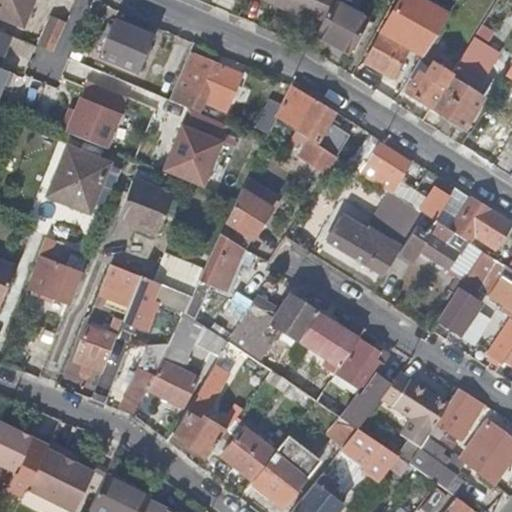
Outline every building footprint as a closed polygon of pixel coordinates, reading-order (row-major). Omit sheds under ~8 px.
[(0,0),(0,20),(16,27),(25,4),(24,4),(25,0),(0,0)] [(254,0),(317,28),(329,0),(254,0)] [(315,37),(349,56),(368,23),(334,3),(315,37)] [(391,4),(376,32),(379,34),(362,64),(391,80),(408,50),(385,38),(401,9),(391,4)] [(50,13),(38,42),(55,50),(66,20),(50,13)] [(113,22),(97,59),(134,74),(149,37),(113,22)] [(0,29),(0,66),(13,35),(0,29)] [(169,104),(198,116),(208,92),(230,102),(236,87),(222,80),(225,70),(189,56),(180,78),(169,104)] [(0,66),(0,95),(10,70),(0,66)] [(405,94),(429,110),(449,79),(451,76),(433,66),(425,79),(418,75),(405,94)] [(150,95),(169,104),(180,78),(167,73),(162,85),(155,82),(150,95)] [(449,79),(429,110),(462,131),(482,100),(473,94),(462,87),(449,79)] [(462,87),(473,94),(479,85),(467,79),(462,87)] [(290,88),(275,121),(290,131),(316,145),(334,114),(315,103),(290,88)] [(82,95),(68,130),(107,146),(121,110),(82,95)] [(224,138),(183,122),(164,170),(205,186),(224,138)] [(378,143),(367,136),(348,167),(360,175),(377,146),(378,143)] [(336,160),(309,142),(298,158),(325,176),(336,160)] [(433,222),(447,198),(434,190),(427,201),(397,182),(408,165),(377,146),(360,175),(423,215),(433,222)] [(66,148),(46,197),(89,215),(109,166),(66,148)] [(133,183),(118,220),(157,235),(172,198),(133,183)] [(494,249),(509,225),(453,190),(447,198),(433,222),(451,233),(468,244),(473,236),(494,249)] [(241,191),(236,204),(221,236),(244,251),(246,252),(271,211),(241,191)] [(423,215),(409,237),(419,244),(415,251),(447,271),(455,258),(457,254),(454,252),(444,246),(451,233),(433,222),(423,215)] [(382,277),(396,255),(371,239),(368,244),(335,225),(325,243),(382,277)] [(474,248),(468,244),(451,233),(444,246),(454,252),(457,254),(455,258),(447,271),(456,276),(474,248)] [(244,251),(221,236),(202,275),(199,281),(223,293),(244,251)] [(55,243),(47,240),(27,290),(67,305),(75,285),(52,276),(56,266),(48,262),(55,243)] [(62,256),(65,247),(59,245),(56,254),(62,256)] [(482,253),(474,248),(456,276),(463,281),(482,253)] [(199,281),(202,275),(163,259),(154,283),(191,299),(199,281)] [(511,272),(506,269),(504,267),(498,263),(492,272),(477,263),(439,322),(456,332),(476,301),(471,298),(477,289),(486,294),(498,277),(499,277),(502,279),(492,297),(511,310),(511,272)] [(0,264),(0,306),(14,270),(0,264)] [(132,297),(140,278),(111,266),(103,285),(132,297)] [(191,299),(154,283),(140,278),(132,297),(123,322),(142,330),(153,300),(184,313),(191,299)] [(226,342),(227,343),(247,357),(277,313),(255,299),(226,342)] [(348,335),(296,303),(278,330),(329,363),(348,335)] [(92,368),(103,373),(116,339),(86,327),(72,361),(82,364),(78,373),(88,376),(92,368)] [(489,356),(500,364),(503,360),(511,346),(511,337),(504,333),(489,356)] [(360,395),(340,420),(343,422),(356,430),(383,396),(384,395),(370,384),(386,359),(358,342),(337,375),(364,392),(361,396),(360,395)] [(511,346),(503,360),(511,365),(511,363),(511,346)] [(143,359),(119,411),(134,417),(163,356),(157,353),(151,363),(143,359)] [(494,374),(509,383),(511,377),(511,363),(511,365),(503,360),(500,364),(494,374)] [(162,363),(148,391),(182,408),(196,380),(162,363)] [(172,434),(205,460),(212,450),(225,433),(203,416),(228,375),(213,366),(172,434)] [(399,376),(384,395),(383,396),(395,404),(409,382),(399,376)] [(447,407),(409,382),(395,404),(393,408),(411,419),(400,437),(420,449),(435,426),(447,407)] [(483,406),(458,390),(447,407),(435,426),(460,442),(483,406)] [(321,392),(314,402),(327,411),(333,401),(321,392)] [(212,450),(252,481),(274,453),(243,429),(242,430),(238,426),(241,422),(235,418),(225,433),(212,450)] [(330,438),(342,447),(356,430),(343,422),(330,438)] [(0,423),(0,466),(15,474),(32,440),(0,423)] [(511,441),(487,424),(460,461),(494,485),(511,459),(511,441)] [(398,458),(357,431),(344,448),(366,466),(362,470),(378,483),(398,458)] [(15,474),(6,491),(21,499),(26,490),(37,467),(47,447),(32,440),(15,474)] [(65,451),(50,443),(47,447),(37,467),(26,490),(70,511),(73,511),(93,474),(62,458),(65,451)] [(440,467),(418,452),(409,466),(437,485),(448,492),(461,472),(450,465),(449,466),(444,462),(440,467)] [(274,453),(252,481),(284,507),(307,479),(274,453)] [(88,509),(93,511),(142,511),(148,502),(149,499),(104,476),(88,509)] [(319,476),(311,486),(312,487),(291,511),(338,511),(342,508),(329,498),(336,489),(319,476)] [(469,511),(473,509),(456,498),(444,511),(469,511)] [(165,511),(166,511),(148,502),(142,511),(165,511)]
